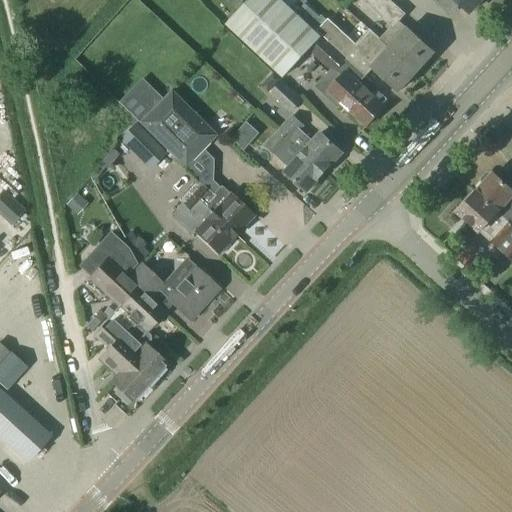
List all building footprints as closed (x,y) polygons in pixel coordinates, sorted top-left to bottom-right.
[(280,0),(250,0),(226,25),(282,77),(309,49),(324,63),(335,51),(280,0)] [(388,0),(363,0),(393,26),(380,40),(416,72),(433,52),(406,28),(397,22),(404,14),(388,0)] [(454,0),(469,13),(481,0),(454,0)] [(416,72),(380,40),(370,31),(356,47),(327,20),(317,31),(347,59),(365,76),(372,68),(398,91),(416,72)] [(365,76),(347,59),(345,61),(335,51),(324,63),(341,78),(329,91),(366,126),(384,108),(358,84),(365,76)] [(282,82),(271,94),(290,112),(301,100),(282,82)] [(203,125),(174,98),(168,92),(143,119),(137,125),(184,169),(204,147),(203,125)] [(292,116),(278,131),(324,172),(342,153),(320,133),(313,141),(300,129),(303,126),(292,116)] [(133,125),(116,141),(148,172),(164,155),(133,125)] [(278,131),(265,146),(289,168),(285,172),(307,192),(324,172),(278,131)] [(248,145),(236,133),(230,139),(243,151),(248,145)] [(483,184),(476,193),(497,213),(511,226),(511,181),(508,186),(493,173),(492,175),(490,173),(486,174),(482,179),(482,183),(483,184)] [(201,186),(192,196),(235,236),(252,217),(220,187),(212,196),(201,186)] [(1,191),(0,192),(0,218),(8,226),(22,210),(1,191)] [(511,226),(476,193),(458,212),(511,260),(511,226)] [(65,206),(75,215),(86,204),(75,195),(65,206)] [(192,196),(182,206),(202,223),(193,232),(217,255),(235,236),(192,196)] [(124,277),(138,264),(137,261),(109,235),(79,267),(90,277),(88,280),(118,308),(145,332),(163,312),(150,300),(149,301),(139,292),(140,292),(124,277)] [(0,265),(14,251),(0,237),(0,265)] [(137,238),(130,244),(137,253),(144,247),(137,238)] [(164,247),(170,263),(187,257),(181,241),(164,247)] [(478,262),(469,249),(458,257),(467,270),(478,262)] [(163,286),(158,291),(166,299),(171,304),(190,320),(200,309),(197,307),(215,287),(194,268),(184,259),(161,285),(163,286)] [(162,286),(139,265),(138,264),(124,277),(140,292),(139,292),(149,301),(150,300),(162,286)] [(0,279),(0,293),(10,289),(5,277),(0,279)] [(118,308),(93,336),(108,349),(98,360),(116,376),(110,383),(131,402),(164,365),(138,340),(145,332),(118,308)] [(0,346),(0,363),(8,354),(0,346)] [(0,438),(25,461),(47,437),(2,396),(26,369),(9,354),(9,355),(8,354),(0,363),(0,438)]
